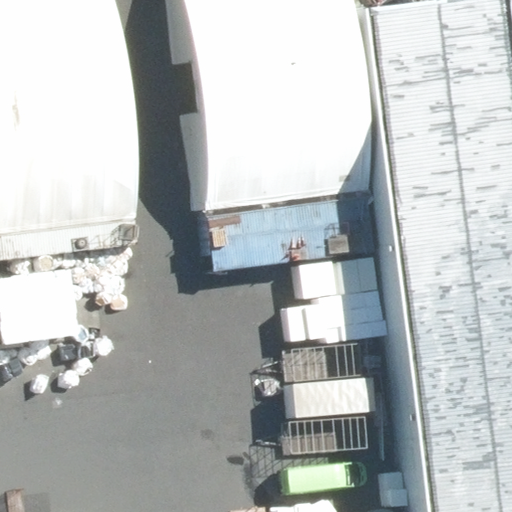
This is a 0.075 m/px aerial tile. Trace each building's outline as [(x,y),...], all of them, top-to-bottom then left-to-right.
[(125,0),(0,0),(0,275),(158,256),(125,0)] [(317,0),(218,0),(235,121),(333,107),(317,0)] [(511,511),(511,0),(478,0),(349,15),(408,511),(511,511)] [(369,384),(351,269),(278,280),(290,364),(310,361),(315,392),(369,384)] [(52,274),(0,280),(0,350),(61,343),(52,274)]
